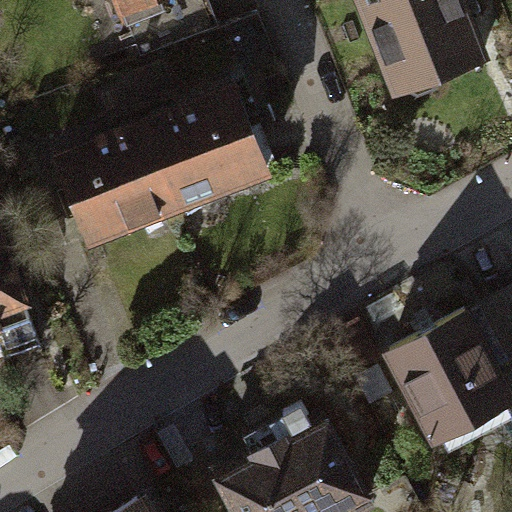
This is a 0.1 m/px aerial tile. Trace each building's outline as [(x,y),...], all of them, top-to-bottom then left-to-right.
[(214,0),(120,0),(142,54),(223,21),(214,0)] [(364,0),(406,92),(501,50),(478,0),(364,0)] [(154,112),(189,208),(282,174),(247,78),(154,112)] [(154,112),(52,149),(87,245),(189,208),(154,112)] [(0,349),(3,359),(43,345),(0,222),(0,349)] [(511,284),(494,295),(511,326),(511,284)] [(511,409),(511,366),(476,303),(378,358),(432,454),(511,409)] [(356,511),(385,497),(335,403),(215,467),(238,511),(356,511)] [(116,511),(165,511),(150,490),(116,511)]
